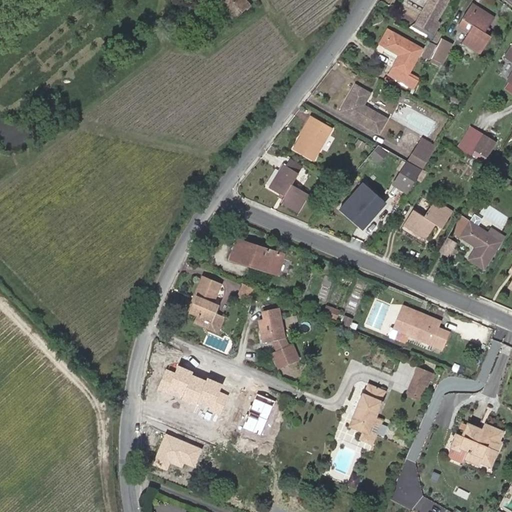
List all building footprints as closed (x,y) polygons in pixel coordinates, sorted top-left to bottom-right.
[(247,0),(219,0),(235,19),(252,5),(247,0)] [(417,24),(431,32),(438,21),(449,0),(429,0),(430,1),(424,12),(417,24)] [(479,9),(480,7),(473,3),(463,18),(475,25),(469,33),(464,42),(482,53),(493,37),(486,33),(495,20),(479,9)] [(495,20),(496,18),(480,7),(479,9),(495,20)] [(189,20),(180,11),(166,27),(171,31),(173,29),(178,32),(189,20)] [(469,33),(475,25),(463,18),(458,26),(469,33)] [(435,34),(438,30),(442,23),(438,21),(431,32),(435,34)] [(432,40),(435,34),(431,32),(417,24),(413,30),(432,41),(432,40)] [(386,47),(394,33),(389,30),(381,44),(386,47)] [(443,34),(438,30),(435,34),(432,40),(438,43),(443,34)] [(394,33),(386,47),(400,56),(390,74),(410,85),(415,76),(410,73),(423,50),(394,33)] [(432,57),(442,62),(452,43),(443,37),(432,57)] [(432,57),(430,62),(439,67),(442,62),(432,57)] [(341,110),(378,132),(386,118),(364,105),(371,93),(357,85),(341,110)] [(294,148),(313,160),(332,129),(313,118),(294,148)] [(477,132),(468,145),(475,149),(483,136),(477,132)] [(483,136),(475,149),(486,157),(495,143),(483,136)] [(422,141),(419,146),(432,155),(436,149),(422,141)] [(432,155),(419,146),(409,162),(422,170),(432,155)] [(373,156),(380,162),(386,155),(379,148),(373,156)] [(291,159),(287,165),(300,173),(304,167),(291,159)] [(422,170),(409,162),(395,184),(408,192),(422,170)] [(300,173),(287,165),(283,163),(280,170),(282,171),(271,188),(286,197),(282,202),(298,212),(309,194),(294,184),(300,173)] [(369,221),(385,204),(363,184),(340,209),(358,225),(359,225),(364,219),(368,222),(369,221)] [(437,224),(442,228),(453,211),(436,200),(425,216),(414,209),(403,225),(411,231),(412,229),(427,239),(437,224)] [(484,269),(502,241),(461,215),(451,231),(477,247),(469,259),(484,269)] [(270,267),(269,271),(277,274),(283,253),(238,238),(231,259),(250,265),(251,261),(270,267)] [(250,265),(269,271),(270,267),(251,261),(250,265)] [(198,295),(191,311),(198,315),(211,321),(208,327),(218,332),(224,317),(214,313),(218,304),(213,302),(221,284),(202,276),(195,293),(198,295)] [(253,299),(256,286),(243,283),(240,295),(253,299)] [(195,293),(188,310),(191,311),(198,295),(195,293)] [(328,303),(324,313),(337,319),(341,309),(328,303)] [(398,331),(408,335),(442,350),(449,332),(432,324),(434,320),(402,306),(393,329),(398,331)] [(263,311),(264,319),(260,320),(263,340),(273,339),(278,351),(272,353),(279,367),(299,358),(293,344),(288,346),(285,339),(279,308),(263,311)] [(198,315),(195,322),(208,327),(211,321),(198,315)] [(395,336),(405,341),(408,335),(398,331),(395,336)] [(165,368),(157,388),(221,413),(228,395),(220,391),(223,384),(207,377),(206,380),(192,375),(193,372),(177,366),(175,372),(165,368)] [(418,367),(413,378),(426,384),(431,372),(418,367)] [(407,393),(420,398),(426,384),(413,378),(407,393)] [(369,434),(376,417),(387,391),(369,383),(364,393),(363,392),(349,426),(360,430),(363,432),(369,434)] [(407,393),(406,395),(419,401),(420,398),(407,393)] [(369,434),(376,437),(383,420),(376,417),(369,434)] [(468,452),(465,459),(479,465),(481,461),(492,466),(502,442),(500,441),(504,431),(485,423),(483,429),(468,423),(462,436),(457,434),(451,447),(452,448),(460,451),(462,447),(469,450),(468,452)] [(376,437),(369,434),(363,432),(360,439),(372,444),(376,437)] [(202,448),(165,434),(153,465),(168,471),(171,464),(181,468),(183,464),(194,468),(202,448)] [(465,460),(465,459),(468,452),(469,450),(462,447),(460,451),(452,448),(451,447),(448,453),(451,457),(460,461),(465,460)] [(350,470),(346,477),(354,481),(357,473),(350,470)]
